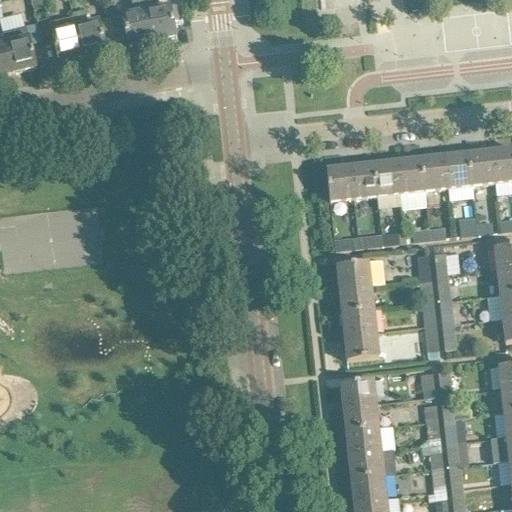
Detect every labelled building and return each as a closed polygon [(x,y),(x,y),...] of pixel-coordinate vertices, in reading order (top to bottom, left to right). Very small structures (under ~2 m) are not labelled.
[(159,0),(143,0),(143,1),(152,45),(176,40),(173,24),(179,23),(176,7),(158,11),(156,3),(160,2),(159,0)] [(319,0),(321,11),(369,6),(368,0),(319,0)] [(128,49),(152,45),(143,1),(131,4),(134,16),(122,18),(122,17),(110,20),(115,43),(126,41),(128,49)] [(106,55),(104,46),(115,43),(110,20),(98,23),(99,24),(88,26),(85,13),(72,15),(75,29),(82,60),(106,55)] [(36,71),(26,29),(15,32),(2,35),(3,37),(12,77),(36,71)] [(51,35),(54,46),(58,66),(82,60),(75,29),(51,35)] [(0,79),(12,77),(3,37),(0,37),(0,79)] [(511,152),(491,154),(495,187),(511,185),(511,152)] [(491,154),(467,157),(471,190),(495,187),(491,154)] [(447,192),(471,190),(467,157),(444,160),(447,192)] [(447,192),(444,160),(420,162),(424,195),(447,192)] [(400,198),(424,195),(420,162),(397,165),(400,198)] [(377,200),(400,198),(397,165),(373,168),(377,200)] [(353,203),(377,200),(373,168),(349,170),(353,203)] [(349,170),(326,173),(329,206),(353,203),(349,170)] [(477,239),(475,227),(475,220),(458,222),(460,241),(477,239)] [(511,235),(511,223),(499,225),(500,236),(511,235)] [(491,225),(475,227),(477,239),(493,237),(491,225)] [(428,232),(429,244),(446,243),(444,231),(428,232)] [(429,244),(428,232),(404,235),(406,247),(429,244)] [(406,247),(404,235),(381,238),(382,250),(406,247)] [(381,238),(357,240),(357,241),(359,252),(382,250),(381,238)] [(359,252),(357,241),(334,244),(335,255),(359,252)] [(511,273),(511,249),(494,251),(497,275),(511,273)] [(437,282),(449,280),(446,256),(434,258),(437,282)] [(428,257),(416,258),(419,284),(431,283),(428,257)] [(372,289),(369,265),(337,269),(339,293),(372,289)] [(511,297),(511,273),(497,275),(500,299),(511,297)] [(439,306),(451,304),(449,280),(437,282),(439,306)] [(422,308),(434,307),(431,283),(419,284),(422,308)] [(339,293),(342,317),(374,313),(372,289),(339,293)] [(511,321),(511,297),(500,299),(502,323),(511,321)] [(442,330),(454,328),(451,304),(439,306),(442,330)] [(434,307),(422,308),(424,332),(436,330),(434,307)] [(342,317),(344,340),(377,337),(374,313),(342,317)] [(511,321),(502,323),(505,347),(511,346),(511,321)] [(454,328),(442,330),(445,354),(457,352),(454,328)] [(440,361),(436,330),(424,332),(428,363),(440,361)] [(347,364),(380,361),(377,337),(344,340),(347,364)] [(511,368),(498,370),(501,393),(511,392),(511,368)] [(441,400),(453,399),(450,375),(438,376),(441,400)] [(434,393),(432,377),(420,378),(422,394),(434,393)] [(343,411),(376,407),(374,384),(340,387),(343,411)] [(511,392),(501,393),(504,417),(511,416),(511,392)] [(453,399),(441,400),(443,424),(455,423),(470,421),(469,410),(460,409),(456,407),(455,409),(454,409),(453,399)] [(343,411),(346,435),(379,431),(376,407),(343,411)] [(426,426),(438,424),(436,408),(424,410),(426,426)] [(455,423),(443,424),(446,448),(458,446),(455,423)] [(429,450),(441,448),(438,424),(426,426),(429,450)] [(348,458),(382,455),(379,431),(346,435),(348,458)] [(511,440),(506,441),(490,443),(493,466),(498,466),(509,465),(511,464),(511,440)] [(458,446),(446,448),(448,471),(461,470),(458,446)] [(431,473),(443,472),(441,448),(429,450),(431,473)] [(351,482),(384,478),(382,455),(348,458),(351,482)] [(511,464),(509,465),(498,466),(500,490),(511,488),(511,464)] [(461,470),(448,471),(451,495),(463,494),(461,470)] [(443,472),(431,473),(433,489),(445,488),(443,472)] [(384,478),(351,482),(354,506),(387,502),(384,478)] [(465,511),(463,494),(451,495),(453,511),(465,511)] [(387,511),(387,502),(354,506),(354,511),(387,511)] [(435,511),(447,511),(447,502),(434,504),(435,511)]
